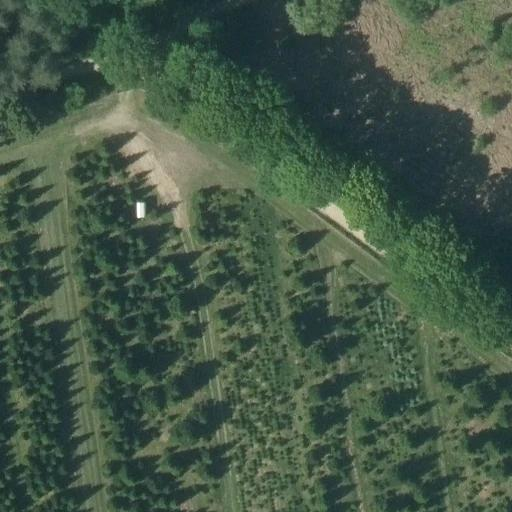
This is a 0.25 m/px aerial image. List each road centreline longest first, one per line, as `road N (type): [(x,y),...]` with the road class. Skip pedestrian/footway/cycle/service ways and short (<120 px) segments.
road 1 (track): [(511,343),(113,59)]
road 2 (track): [(247,0),(113,59)]
